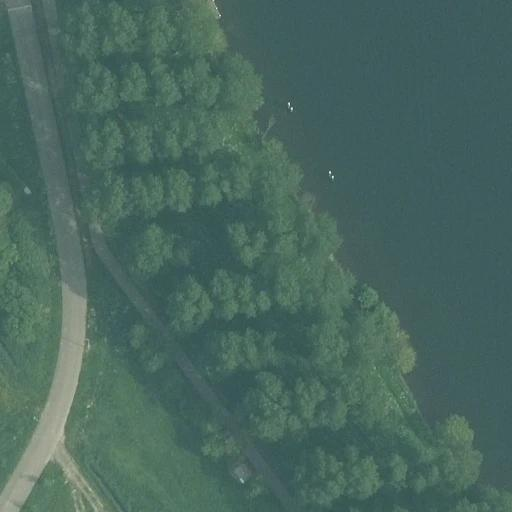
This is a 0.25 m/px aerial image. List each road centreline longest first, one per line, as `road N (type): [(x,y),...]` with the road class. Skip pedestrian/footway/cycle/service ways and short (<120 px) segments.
road 1 (unknown): [(411,511),(75,54),(62,0)]
road 2 (unclassified): [(19,0),(61,231),(68,336),(47,426),(0,510)]
